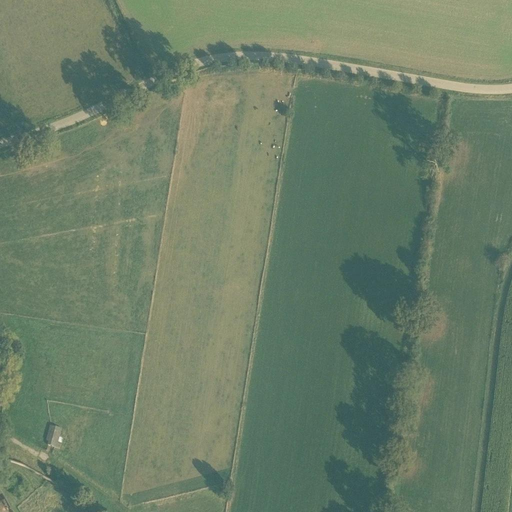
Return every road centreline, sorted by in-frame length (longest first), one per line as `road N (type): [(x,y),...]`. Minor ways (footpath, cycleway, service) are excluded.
road 1 (residential): [(0,144),(217,59),(292,59),(511,90)]
road 2 (track): [(511,266),(499,309),(475,511)]
